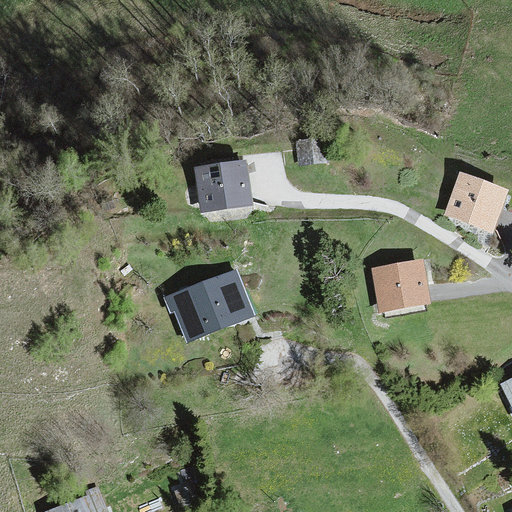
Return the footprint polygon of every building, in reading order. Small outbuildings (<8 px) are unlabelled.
[(241,168),(190,176),(197,219),(248,210),(241,168)] [(508,195),(459,178),(444,221),(493,238),(508,195)] [(422,264),(366,273),(374,321),(430,311),(422,264)] [(233,274),(164,303),(183,348),(252,319),(233,274)] [(511,386),(503,391),(511,410),(511,386)] [(102,511),(97,495),(53,511),(102,511)]
